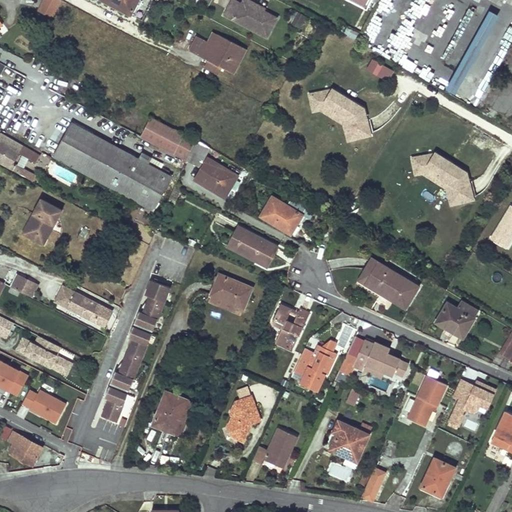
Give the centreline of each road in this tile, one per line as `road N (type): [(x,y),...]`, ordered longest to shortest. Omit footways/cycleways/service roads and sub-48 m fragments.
road 1 (residential): [(511,377),(303,281)]
road 2 (residential): [(229,490),(44,481)]
road 3 (unknown): [(76,0),(207,66)]
